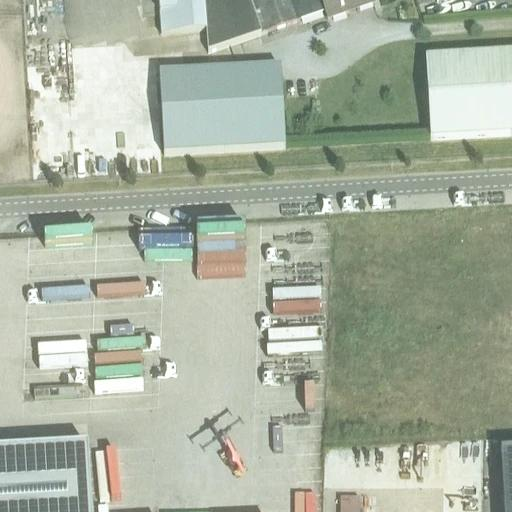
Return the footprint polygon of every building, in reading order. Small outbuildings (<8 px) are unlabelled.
[(157,0),(160,37),(204,34),(205,56),(261,37),(247,0),(157,0)] [(291,0),(247,0),(261,37),(323,15),(326,22),(370,7),(367,0),(292,0),(291,0)] [(511,56),(426,62),(431,142),(511,137),(511,56)] [(285,151),(280,70),(159,77),(164,158),(285,151)] [(303,414),(290,413),(288,436),(302,436),(303,414)] [(324,511),(325,464),(324,464),(324,440),(282,440),(282,464),(302,464),(302,511),(285,511),(284,511),(324,511)] [(0,511),(91,511),(88,449),(0,454),(0,511)] [(511,511),(511,454),(500,455),(503,511),(511,511)] [(234,511),(234,489),(198,490),(199,511),(234,511)] [(345,511),(367,511),(368,493),(346,492),(345,511)]
